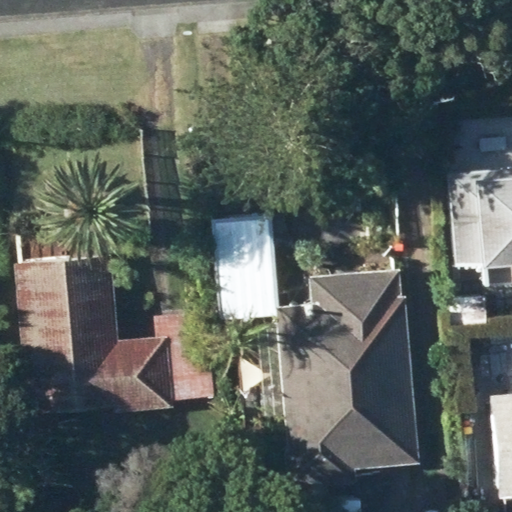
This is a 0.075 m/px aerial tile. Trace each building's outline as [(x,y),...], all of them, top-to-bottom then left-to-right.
[(511,167),(509,167),(511,173),(470,174),(472,263),(511,262),(511,167)] [(262,201),(213,203),(216,320),(265,319),(262,201)] [(104,253),(6,262),(17,407),(106,400),(107,411),(168,408),(167,398),(206,394),(199,311),(148,315),(150,337),(110,339),(104,253)] [(345,460),(410,457),(399,300),(391,300),(388,266),(302,272),(304,301),(272,304),(282,481),(346,477),(345,460)] [(511,394),(487,396),(493,496),(511,494),(511,394)]
